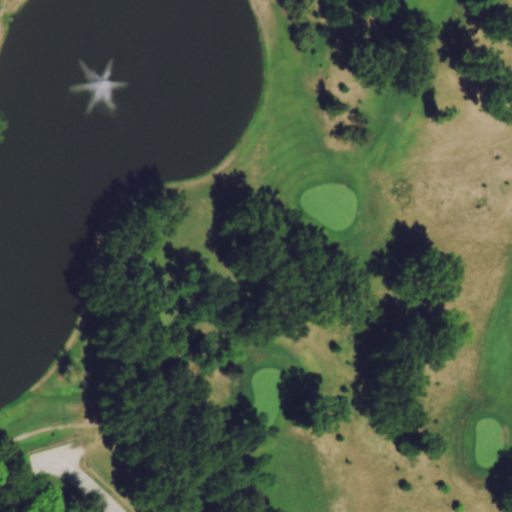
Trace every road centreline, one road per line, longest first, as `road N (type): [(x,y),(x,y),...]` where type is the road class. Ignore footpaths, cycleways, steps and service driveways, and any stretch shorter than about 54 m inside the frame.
road 1 (track): [(203,425),(69,425),(0,445)]
road 2 (residential): [(116,511),(61,464),(33,465),(0,486)]
